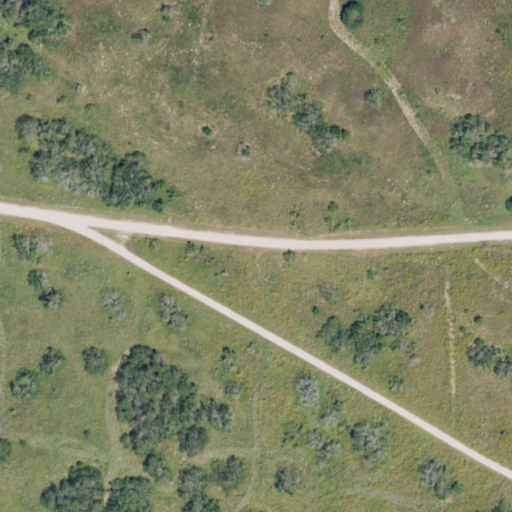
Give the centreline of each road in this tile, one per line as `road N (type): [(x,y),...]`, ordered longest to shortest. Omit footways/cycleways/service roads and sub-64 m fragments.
road 1 (residential): [(511,452),(457,445),(55,219)]
road 2 (residential): [(0,210),(282,244),(511,237)]
